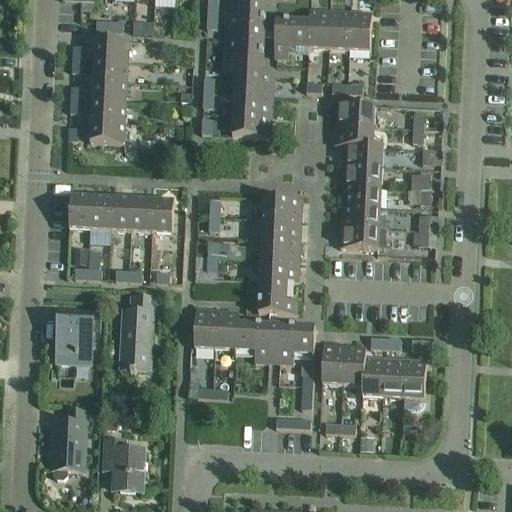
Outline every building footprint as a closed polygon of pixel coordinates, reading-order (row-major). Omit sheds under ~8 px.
[(207,0),(206,16),(217,16),(218,0),(207,0)] [(237,0),(232,0),(232,19),(236,19),(266,20),(266,1),(237,0)] [(309,25),(308,54),(329,55),(331,15),(310,14),(309,25)] [(331,15),(329,55),(348,56),(350,16),(331,15)] [(216,34),(217,16),(206,16),(205,33),(216,34)] [(350,16),(348,56),(369,57),(371,17),(350,16)] [(225,19),(224,37),(265,39),(266,20),(236,19),(232,19),(225,19)] [(275,24),(273,63),(274,64),(288,64),(288,53),(291,53),(292,24),(276,24),(275,24)] [(292,24),(291,53),(308,54),(309,25),(308,25),(292,24)] [(121,37),(122,27),(95,25),(95,35),(121,37)] [(224,37),(223,58),(229,58),(264,60),(265,39),(224,37)] [(93,43),(92,64),(128,65),(129,45),(93,43)] [(72,50),(71,63),(81,64),(82,51),(72,50)] [(228,79),(233,79),(263,80),(264,60),(229,58),(228,79)] [(80,77),(81,64),(71,63),(71,77),(80,77)] [(92,64),(91,85),(127,87),(128,65),(92,64)] [(233,79),(232,98),(273,99),(273,81),(263,80),(233,79)] [(203,82),(202,97),(213,97),(214,83),(203,82)] [(91,85),(90,105),(126,107),(127,87),(91,85)] [(307,85),(306,96),(322,96),(322,85),(307,85)] [(333,86),(332,97),(361,98),(362,87),(333,86)] [(70,91),(69,103),(80,103),(80,91),(70,91)] [(181,96),(180,105),(189,105),(189,96),(181,96)] [(212,113),(213,97),(202,97),(202,113),(212,113)] [(232,98),(231,119),(272,120),(273,99),(232,98)] [(79,118),(80,103),(69,103),(69,118),(79,118)] [(90,105),(89,126),(125,128),(126,107),(90,105)] [(337,108),(336,129),(374,130),(375,109),(337,108)] [(413,117),(412,132),(423,133),(424,118),(413,117)] [(271,142),(272,120),(231,119),(230,140),(271,142)] [(200,138),(211,139),(212,124),(201,123),(200,138)] [(124,149),(125,128),(89,126),(88,147),(124,149)] [(345,150),(345,149),(374,150),(374,130),(336,129),(335,150),(345,150)] [(68,132),(66,145),(77,146),(78,133),(68,132)] [(422,149),(423,133),(412,132),(411,148),(422,149)] [(345,149),(344,170),(382,172),(383,151),(374,150),(345,149)] [(421,169),(432,170),(432,154),(422,153),(421,169)] [(344,170),(343,190),(381,192),(382,172),(344,170)] [(412,193),(419,193),(423,194),(431,194),(431,182),(431,178),(411,178),(411,193),(412,193)] [(431,182),(431,194),(438,195),(438,194),(439,182),(431,182)] [(343,190),(342,210),(380,212),(381,192),(343,190)] [(430,211),(431,194),(423,194),(419,193),(419,210),(430,211)] [(68,234),(90,235),(92,199),(70,198),(68,234)] [(92,199),(90,235),(112,236),(113,200),(92,199)] [(113,200),(112,236),(130,237),(132,201),(113,200)] [(132,201),(130,237),(151,238),(153,203),(132,201)] [(263,202),(262,223),(300,225),(301,203),(263,202)] [(153,203),(151,238),(171,239),(173,204),(153,203)] [(209,206),(208,220),(219,221),(220,206),(209,206)] [(342,210),(341,231),(379,233),(380,212),(342,210)] [(218,237),(219,221),(208,220),(207,236),(218,237)] [(418,220),(418,235),(436,236),(437,221),(418,220)] [(262,223),(262,242),(299,244),(300,225),(262,223)] [(340,252),(378,253),(378,251),(384,251),(385,233),(379,233),(341,231),(340,252)] [(417,250),(428,251),(436,252),(436,236),(418,235),(417,250)] [(262,242),(261,262),(298,264),(299,244),(262,242)] [(207,246),(206,260),(217,261),(218,247),(207,246)] [(75,268),(88,269),(88,255),(88,252),(76,252),(75,268)] [(87,271),(87,272),(89,272),(99,273),(100,255),(89,255),(88,255),(88,269),(87,271)] [(217,267),(217,261),(206,260),(205,276),(217,277),(217,275),(217,267)] [(261,262),(260,284),(287,285),(297,286),(298,264),(261,262)] [(151,267),(151,285),(169,287),(170,268),(151,267)] [(217,267),(217,275),(226,276),(226,267),(217,267)] [(88,274),(88,284),(100,285),(101,273),(99,273),(89,272),(89,274),(88,274)] [(73,284),(88,284),(88,274),(73,274),(73,284)] [(114,285),(128,286),(128,276),(114,275),(114,285)] [(128,276),(128,286),(141,286),(141,277),(128,276)] [(260,284),(259,302),(286,303),(287,285),(260,284)] [(120,374),(151,375),(154,317),(160,317),(160,301),(131,300),(130,314),(123,314),(120,374)] [(299,304),(286,303),(259,302),(258,317),(298,319),(299,304)] [(195,352),(217,353),(218,315),(197,314),(195,352)] [(57,367),(91,368),(93,335),(101,335),(102,318),(60,315),(57,367)] [(218,315),(217,353),(237,354),(238,327),(239,316),(218,315)] [(238,327),(237,354),(255,355),(256,328),(238,327)] [(256,328),(255,355),(255,367),(273,367),(275,329),(256,328)] [(275,329),(273,367),(294,369),(294,361),(296,330),(275,329)] [(296,330),(294,361),(312,362),(313,358),(314,358),(315,331),(296,330)] [(369,353),(384,354),(385,344),(370,343),(369,353)] [(385,344),(384,354),(400,355),(400,345),(385,344)] [(409,355),(431,357),(442,357),(442,346),(409,345),(409,355)] [(321,388),(341,389),(343,350),(323,349),(321,388)] [(343,350),(341,389),(361,390),(364,362),(365,351),(343,350)] [(364,362),(361,390),(364,391),(363,400),(382,401),(384,363),(364,362)] [(384,363),(382,401),(402,402),(404,364),(384,363)] [(404,364),(402,402),(404,402),(404,409),(424,410),(424,403),(426,365),(404,364)] [(302,379),(300,414),(311,414),(313,380),(302,379)] [(188,385),(187,402),(227,405),(227,394),(198,392),(198,386),(188,385)] [(51,474),(53,474),(53,479),(57,483),(64,483),(68,480),(68,474),(84,475),(86,428),(91,428),(91,416),(67,415),(66,427),(54,426),(51,474)] [(275,422),(275,432),(275,433),(309,435),(310,424),(275,422)] [(324,438),(338,439),(339,437),(339,429),(325,428),(324,438)] [(339,437),(338,439),(354,440),(355,430),(339,429),(339,437)] [(373,456),(373,441),(360,441),(360,455),(373,456)] [(104,444),(103,474),(114,474),(113,496),(142,498),(144,454),(124,453),(124,445),(104,444)]
